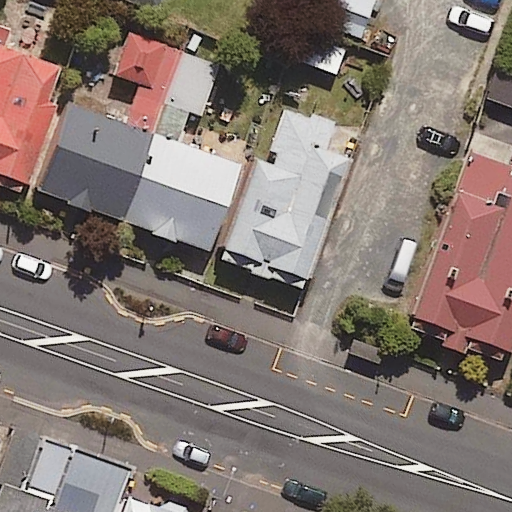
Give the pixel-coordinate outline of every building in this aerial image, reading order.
[(214,0),(157,0),(210,15),(214,0)] [(370,0),(317,0),(311,20),(358,36),(370,0)] [(90,37),(0,8),(0,174),(42,188),(90,37)] [(344,48),(301,30),(290,56),(333,74),(344,48)] [(511,68),(500,64),(488,97),(511,105),(511,68)] [(155,118),(82,89),(47,178),(120,206),(155,118)] [(382,127),(282,96),(235,248),(335,279),(382,127)] [(250,152),(155,118),(123,210),(217,243),(250,152)] [(511,153),(511,146),(479,135),(412,320),(511,355),(511,173),(511,174),(511,173),(511,165),(508,164),(511,153)] [(124,471),(42,442),(24,492),(1,484),(0,486),(0,511),(123,511),(130,493),(118,489),(124,471)] [(183,511),(130,493),(123,511),(183,511)]
